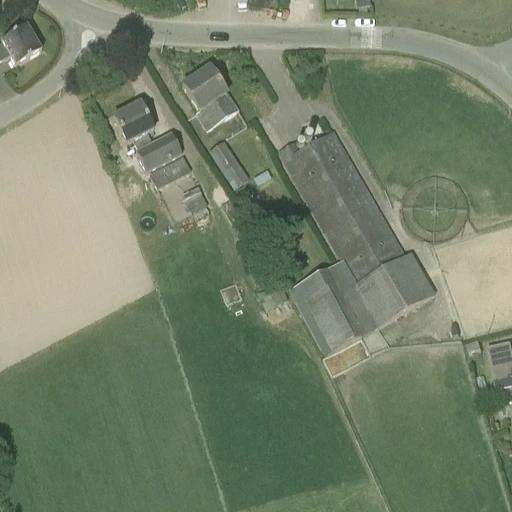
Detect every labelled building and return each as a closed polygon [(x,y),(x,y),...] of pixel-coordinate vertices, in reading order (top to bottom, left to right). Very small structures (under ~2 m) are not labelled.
[(22,26),(42,51),(59,38),(39,13),(22,26)] [(0,65),(9,60),(16,70),(39,56),(24,32),(1,46),(1,47),(0,48),(0,65)] [(208,73),(182,90),(199,117),(203,115),(213,131),(236,115),(208,73)] [(139,109),(113,122),(126,148),(152,135),(139,109)] [(298,157),(293,148),(276,157),(353,291),(339,298),(334,289),(296,309),(324,362),(362,341),(373,336),(434,300),(410,258),(405,261),(333,136),(298,157)] [(146,178),(181,159),(170,138),(135,156),(146,178)] [(207,157),(232,194),(247,184),(222,147),(207,157)] [(182,162),(148,179),(156,194),(189,177),(182,162)] [(197,191),(182,199),(188,210),(202,203),(197,191)] [(231,203),(220,209),(234,235),(246,229),(231,203)] [(278,287),(257,298),(266,315),(287,304),(278,287)] [(511,361),(509,346),(487,351),(495,393),(511,390),(511,361)]
